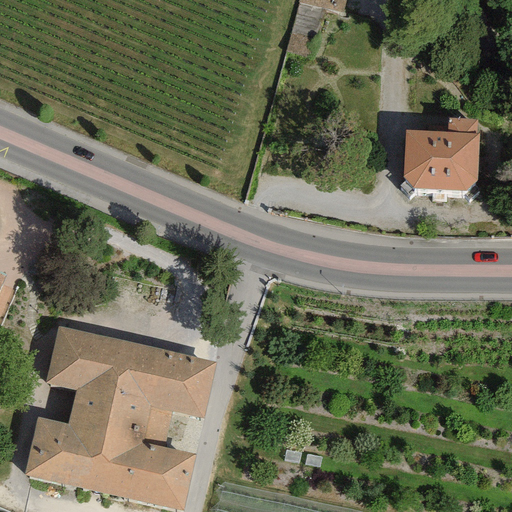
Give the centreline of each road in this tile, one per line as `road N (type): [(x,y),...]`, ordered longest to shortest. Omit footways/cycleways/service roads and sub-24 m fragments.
road 1 (primary): [(0,134),(262,245),(378,266),(511,277)]
road 2 (track): [(191,511),(262,245)]
road 3 (unknown): [(378,266),(393,39)]
